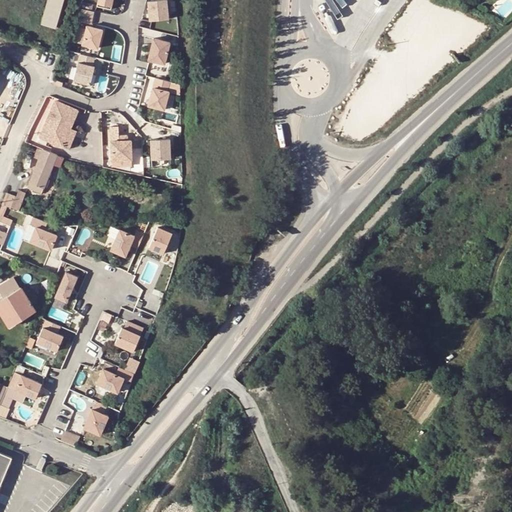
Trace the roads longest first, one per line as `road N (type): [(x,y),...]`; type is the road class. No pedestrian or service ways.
road 1 (secondary): [(322,211),(204,363)]
road 2 (secondary): [(355,207),(482,71)]
road 3 (residential): [(38,80),(86,103),(120,97),(136,0)]
road 4 (secondary): [(220,376),(335,231)]
road 5 (residential): [(106,283),(37,442)]
road 6 (residential): [(291,511),(247,401),(220,376)]
road 7 (secondary): [(204,363),(112,473)]
road 8 (secondary): [(127,484),(220,376)]
road 9 (secondary): [(482,71),(373,158)]
road 10 (unclassified): [(285,93),(285,133),(322,211)]
